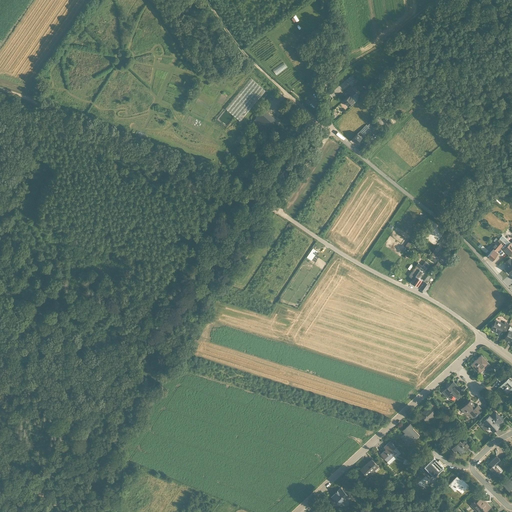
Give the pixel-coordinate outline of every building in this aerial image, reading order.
[(285,63),(274,69),(277,74),(288,68),(285,63)] [(350,85),(356,81),(352,75),(346,80),(350,85)] [(240,121),(265,91),(251,79),(225,109),(240,121)] [(348,106),(354,101),(352,98),(357,94),(355,92),(352,88),(345,93),(348,97),(343,101),(348,106)] [(286,113),(292,106),(290,103),(283,111),(286,113)] [(276,120),(263,109),(253,122),(265,132),(276,120)] [(380,110),(376,113),(381,118),(385,115),(380,110)] [(386,123),(378,116),(374,119),(382,127),(386,123)] [(371,129),(379,137),(382,134),(379,131),(380,130),(371,122),(367,126),(371,129)] [(366,125),(352,139),(357,143),(362,138),(371,129),(366,125)] [(496,253),(497,252),(499,252),(499,249),(500,249),(505,245),(500,240),(496,244),(493,244),(493,247),(491,250),(492,251),(490,252),(489,251),(486,254),(487,255),(487,256),(492,260),(492,259),(493,260),(495,258),(494,257),(497,254),(496,253)] [(508,255),(511,251),(511,243),(511,242),(503,249),(508,255)] [(313,248),(307,257),(311,260),(317,251),(313,248)] [(420,270),(419,270),(411,282),(411,283),(418,287),(422,281),(418,278),(422,271),(420,270)] [(425,291),(430,284),(427,282),(431,276),(428,274),(419,287),(425,291)] [(503,324),(496,320),(493,325),(492,325),(490,330),(499,335),(501,330),(505,332),(509,324),(504,322),(503,324)] [(480,374),(483,371),(482,370),(489,364),(481,355),(471,364),(480,374)] [(507,393),(511,388),(511,381),(509,378),(500,386),(507,393)] [(457,398),(463,393),(453,382),(442,392),(447,398),(452,393),(457,398)] [(475,406),(470,400),(461,409),(466,415),(468,414),(472,418),(482,409),(477,405),(475,406)] [(433,402),(429,405),(420,414),(427,422),(437,414),(435,412),(437,410),(438,409),(433,402)] [(502,420),(495,412),(490,416),(489,415),(483,421),(493,431),(499,426),(497,424),(502,420)] [(408,446),(419,435),(409,425),(402,431),(405,433),(404,434),(405,436),(402,439),(408,446)] [(470,446),(464,440),(461,442),(460,441),(451,449),(455,452),(457,450),(461,454),(470,446)] [(387,461),(396,453),(394,450),(395,448),(390,442),(384,447),(386,450),(381,454),(387,461)] [(496,476),(502,470),(498,466),(502,462),(496,456),(488,464),(491,467),(489,468),(496,476)] [(444,468),(434,457),(424,466),(434,477),(444,468)] [(367,477),(378,467),(371,459),(360,470),(367,477)] [(462,481),(457,476),(449,485),(455,491),(457,489),(461,493),(469,485),(463,480),(462,481)] [(511,476),(503,485),(509,490),(510,489),(511,490),(511,476)] [(347,494),(341,488),(338,491),(331,497),(338,504),(344,499),(344,498),(347,494)] [(479,511),(484,511),(489,507),(486,503),(481,497),(471,506),(476,511),(477,511),(479,511)]
